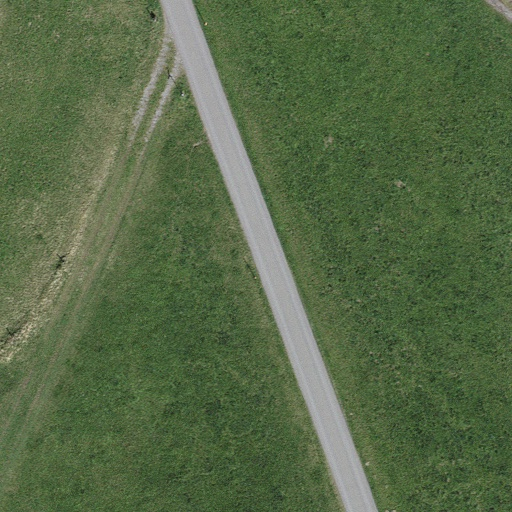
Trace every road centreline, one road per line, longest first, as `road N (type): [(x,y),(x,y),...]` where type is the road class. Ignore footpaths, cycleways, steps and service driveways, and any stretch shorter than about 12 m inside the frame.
road 1 (unclassified): [(174,0),(361,511)]
road 2 (track): [(0,497),(183,28)]
